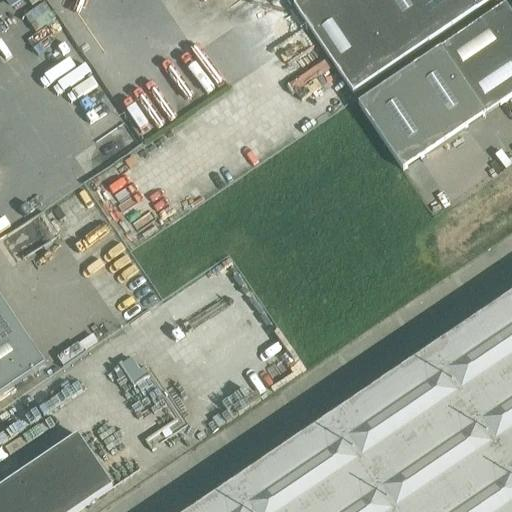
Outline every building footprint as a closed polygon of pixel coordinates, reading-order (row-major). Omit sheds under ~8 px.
[(303,0),(293,7),(353,95),(492,0),(303,0)] [(44,6),(29,16),(39,30),(54,20),(44,6)] [(511,16),(505,6),(438,51),(461,84),(511,49),(511,16)] [(151,70),(178,113),(228,83),(197,32),(183,40),(188,48),(151,70)] [(511,49),(461,84),(438,51),(399,78),(444,145),(511,98),(511,49)] [(405,171),(444,145),(399,78),(359,105),(405,171)] [(0,397),(46,366),(0,298),(0,397)] [(511,511),(511,298),(195,511),(511,511)] [(138,358),(125,365),(135,385),(148,378),(138,358)] [(0,511),(75,511),(112,487),(78,437),(0,489),(0,511)]
